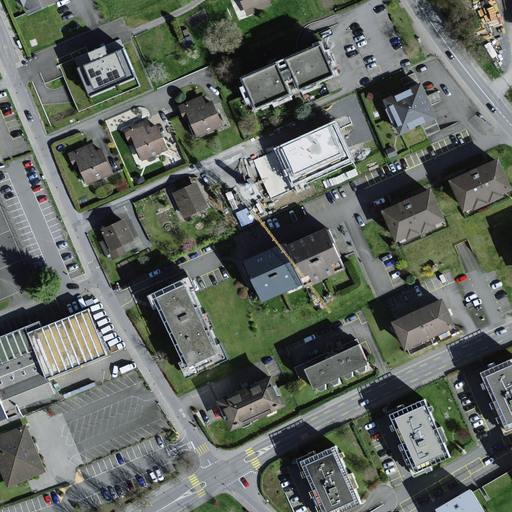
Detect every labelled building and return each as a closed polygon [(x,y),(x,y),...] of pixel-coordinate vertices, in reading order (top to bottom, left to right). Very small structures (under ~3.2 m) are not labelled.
[(22,0),(29,14),(58,1),(57,0),(22,0)] [(240,0),(247,16),(268,8),(265,2),(269,0),(240,0)] [(120,41),(61,65),(79,110),(139,86),(120,41)] [(294,60),(297,69),(291,71),(285,74),(282,65),(247,78),(259,110),(296,95),(295,92),(299,90),(304,88),(305,90),(339,77),(327,47),(294,60)] [(439,120),(423,86),(386,103),(401,137),(439,120)] [(204,96),(179,105),(185,121),(190,119),(197,137),(224,127),(215,101),(207,104),(204,96)] [(147,119),(123,129),(124,131),(130,147),(136,145),(142,160),(167,150),(157,125),(151,128),(147,119)] [(335,124),(255,160),(271,196),(351,161),(335,124)] [(96,151),(93,143),(67,154),(74,171),(79,170),(85,185),(114,174),(103,148),(96,151)] [(498,161),(452,182),(465,210),(511,190),(498,161)] [(198,183),(174,193),(184,216),(207,206),(198,183)] [(429,191),(384,212),(398,241),(442,220),(429,191)] [(127,220),(103,229),(115,259),(128,254),(125,244),(135,240),(127,220)] [(340,246),(333,228),(290,246),(307,287),(308,289),(351,272),(340,246)] [(265,304),(307,287),(290,246),(288,243),(247,261),(256,281),(265,304)] [(7,291),(29,288),(24,258),(10,261),(11,267),(3,268),(7,291)] [(198,289),(192,276),(149,296),(154,309),(157,307),(182,361),(178,363),(185,378),(228,358),(222,344),(217,346),(210,331),(214,329),(207,314),(203,316),(192,292),(198,289)] [(441,301),(394,323),(405,348),(453,326),(441,301)] [(44,329),(40,321),(0,337),(0,418),(57,396),(50,379),(110,355),(92,310),(44,329)] [(360,340),(304,366),(315,391),(372,365),(360,340)] [(511,360),(485,372),(511,432),(511,431),(511,360)] [(271,377),(219,401),(232,429),(284,405),(271,377)] [(427,398),(392,414),(418,472),(452,457),(445,443),(451,441),(444,427),(441,429),(433,411),(437,410),(435,405),(431,406),(427,398)] [(25,424),(0,433),(0,467),(8,486),(45,472),(25,424)] [(338,452),(336,446),(301,461),(323,511),(339,511),(360,503),(353,489),(358,487),(350,469),(347,471),(341,457),(344,455),(342,450),(338,452)] [(484,511),(471,488),(437,508),(439,511),(484,511)]
